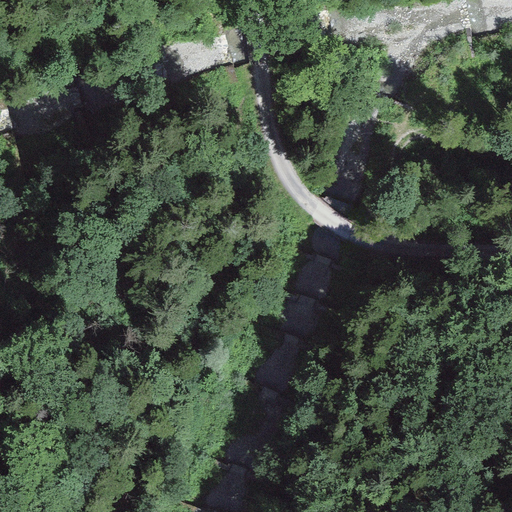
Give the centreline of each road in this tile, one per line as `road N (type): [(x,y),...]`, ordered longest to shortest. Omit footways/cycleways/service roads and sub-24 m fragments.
road 1 (track): [(369,243),(307,200),(276,152),(256,82),(248,0)]
road 2 (track): [(511,250),(369,243)]
